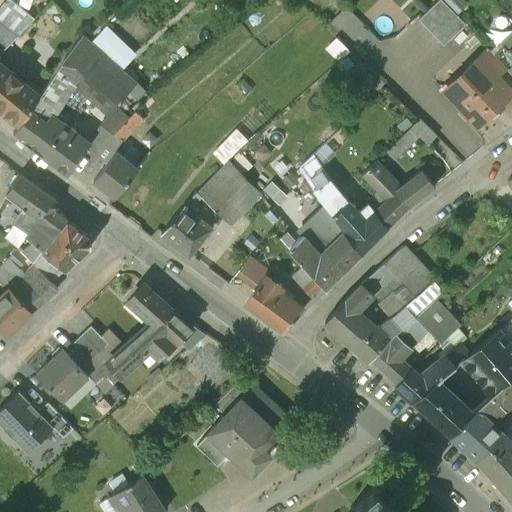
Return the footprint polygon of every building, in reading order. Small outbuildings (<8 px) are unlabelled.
[(62,0),(82,19),(100,0),(62,0)] [(437,0),(422,16),(447,42),(465,25),(440,0),(437,0)] [(345,5),(325,25),(336,36),(326,46),(338,59),(351,46),(360,56),(378,38),(345,5)] [(0,52),(17,36),(0,22),(0,52)] [(502,46),(511,56),(511,28),(498,42),(502,46)] [(143,91),(82,35),(64,56),(57,66),(71,79),(70,81),(106,113),(114,104),(123,113),(127,109),(117,100),(126,91),(135,100),(143,91)] [(493,54),(506,68),(511,73),(511,56),(502,46),(493,54)] [(478,58),(497,77),(506,68),(493,54),(487,48),(478,58)] [(0,56),(0,108),(19,124),(30,109),(40,93),(0,56)] [(478,58),(443,91),(477,125),(511,92),(497,77),(478,58)] [(40,93),(30,109),(19,124),(13,132),(29,145),(67,173),(86,148),(89,143),(87,142),(49,114),(70,81),(71,79),(57,66),(40,93)] [(408,129),(415,137),(418,134),(427,144),(436,135),(419,119),(408,129)] [(87,142),(89,143),(86,148),(105,162),(122,139),(100,123),(87,142)] [(408,129),(385,151),(392,159),(415,137),(408,129)] [(137,168),(116,151),(94,180),(114,196),(137,168)] [(319,197),(333,188),(335,187),(312,154),(299,167),(319,197)] [(194,193),(212,211),(245,178),(228,159),(194,193)] [(364,220),(378,235),(417,197),(400,187),(398,185),(375,160),(361,174),(363,176),(369,182),(385,199),(364,220)] [(0,182),(9,189),(19,174),(7,165),(0,173),(0,182)] [(433,184),(421,168),(398,185),(400,187),(417,197),(433,184)] [(43,248),(67,219),(54,210),(56,208),(55,199),(19,174),(9,189),(6,194),(20,203),(8,209),(1,204),(0,205),(0,233),(4,237),(15,222),(30,231),(27,236),(43,248)] [(369,182),(363,176),(358,180),(364,186),(369,182)] [(245,178),(212,211),(226,224),(258,193),(245,178)] [(343,230),(360,252),(378,235),(364,220),(348,202),(345,204),(333,188),(319,197),(344,229),(343,230)] [(183,205),(160,232),(188,254),(211,226),(183,205)] [(89,246),(89,236),(67,219),(43,248),(42,250),(65,268),(89,246)] [(325,288),(360,252),(343,230),(319,254),(293,227),(280,238),(312,274),(325,288)] [(423,304),(441,288),(402,245),(383,262),(401,282),(402,281),(423,304)] [(12,257),(0,269),(0,280),(9,287),(14,292),(28,276),(26,274),(12,257)] [(14,292),(32,309),(56,289),(34,266),(26,274),(28,276),(14,292)] [(314,298),(325,288),(312,274),(302,284),(314,298)] [(246,302),(283,329),(302,310),(277,292),(280,288),(264,277),(246,302)] [(357,311),(373,294),(361,282),(324,322),(368,360),(370,358),(389,338),(357,311)] [(151,321),(123,346),(108,359),(114,367),(120,374),(151,347),(158,356),(193,326),(144,283),(128,301),(151,321)] [(0,296),(0,328),(1,329),(6,333),(32,309),(14,292),(9,287),(2,294),(0,296)] [(73,342),(76,345),(91,361),(108,344),(101,337),(90,326),(73,342)] [(108,344),(91,361),(104,374),(105,375),(114,367),(108,359),(123,346),(119,342),(117,344),(105,333),(101,337),(108,344)] [(394,333),(370,358),(386,372),(410,348),(394,333)] [(503,383),(511,375),(511,372),(484,341),(463,358),(474,371),(473,371),(492,393),(503,383)] [(68,354),(87,374),(96,382),(104,374),(91,361),(76,345),(68,354)] [(36,373),(61,399),(63,398),(60,395),(72,383),(75,386),(87,374),(68,354),(62,348),(36,373)] [(473,371),(474,371),(463,358),(437,379),(437,380),(449,391),(473,371)] [(395,385),(412,400),(437,380),(437,379),(428,372),(423,379),(412,369),(395,385)] [(511,375),(503,383),(511,392),(511,375)] [(449,391),(437,380),(412,400),(450,434),(465,421),(463,419),(472,412),(449,391)] [(213,405),(223,415),(241,398),(247,392),(238,382),(213,405)] [(492,393),(472,412),(463,419),(465,421),(450,434),(474,457),(502,433),(491,422),(511,400),(511,392),(503,383),(492,393)] [(223,415),(206,432),(207,433),(196,445),(216,465),(228,453),(249,473),(268,454),(261,448),(276,432),(274,430),(286,418),(254,387),(242,399),(241,398),(223,415)] [(39,412),(18,391),(0,408),(0,422),(27,450),(52,425),(39,412)] [(49,403),(39,412),(52,425),(63,437),(72,427),(49,403)] [(511,442),(511,424),(503,432),(511,442)] [(511,442),(503,432),(502,433),(474,457),(509,496),(511,493),(511,442)] [(140,475),(108,496),(118,511),(161,511),(163,511),(140,475)] [(401,511),(400,510),(397,506),(396,506),(389,498),(390,498),(387,494),(386,495),(379,487),(380,487),(376,483),(373,486),(373,487),(366,494),(365,493),(361,496),(362,497),(354,504),(354,503),(350,507),(353,510),(354,510),(356,511),(401,511)]
